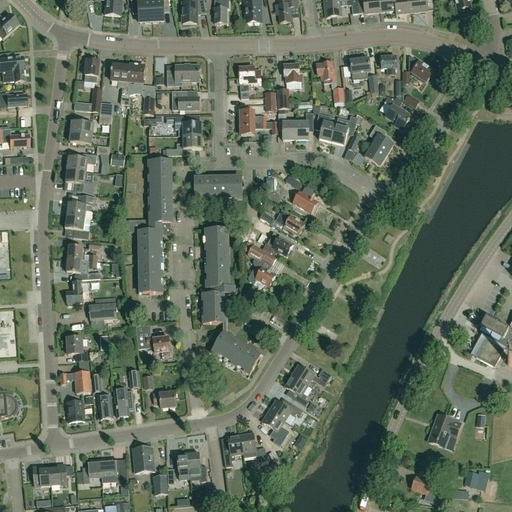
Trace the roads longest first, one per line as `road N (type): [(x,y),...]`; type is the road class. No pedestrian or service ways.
road 1 (residential): [(53,446),(42,214),(64,35)]
road 2 (tertiary): [(362,511),(437,328),(511,220)]
road 3 (residential): [(209,422),(247,405),(384,198)]
road 4 (tertiary): [(485,57),(390,36),(312,45)]
road 5 (residential): [(384,198),(440,134),(485,57)]
road 6 (residential): [(384,198),(318,160),(220,163)]
road 7 (tertiary): [(219,47),(64,35)]
road 8 (residential): [(53,446),(194,424)]
road 9 (residential): [(184,303),(185,164)]
road 10 (residential): [(181,511),(222,507),(209,422)]
road 11 (residential): [(194,424),(184,303)]
